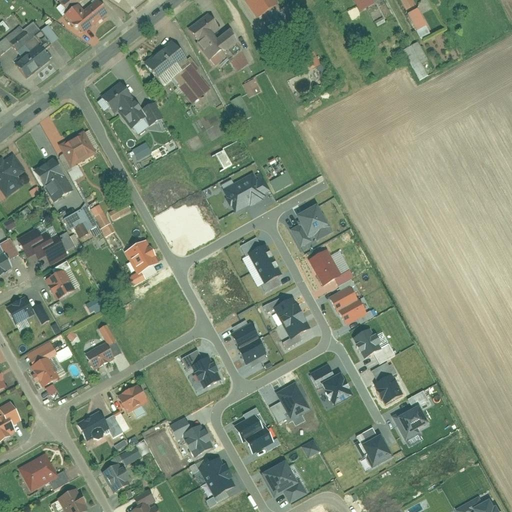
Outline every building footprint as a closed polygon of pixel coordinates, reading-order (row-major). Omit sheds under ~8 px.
[(78,0),(57,0),(55,1),(64,14),(81,3),(78,0)] [(247,0),(261,20),(279,8),(274,0),(247,0)] [(397,0),(403,14),(414,9),(409,0),(397,0)] [(97,5),(77,20),(70,12),(60,20),(75,39),(105,16),(97,5)] [(415,11),(405,16),(417,40),(427,35),(415,11)] [(211,17),(189,32),(207,60),(221,51),(226,59),(240,50),(228,32),(216,40),(212,33),(218,29),(211,17)] [(278,22),(269,26),(272,32),(281,27),(278,22)] [(22,79),(48,60),(41,50),(49,44),(39,31),(28,39),(18,26),(0,39),(0,55),(10,48),(20,61),(13,66),(22,79)] [(169,46),(147,64),(163,84),(174,75),(195,102),(209,91),(185,60),(182,62),(169,46)] [(429,75),(414,47),(404,52),(419,80),(429,75)] [(301,59),(307,74),(319,68),(313,54),(301,59)] [(235,75),(247,67),(239,55),(227,64),(235,75)] [(244,86),(251,100),(260,96),(253,82),(244,86)] [(122,86),(105,99),(118,116),(143,96),(135,86),(127,93),(122,86)] [(241,98),(231,104),(239,118),(248,113),(241,98)] [(81,136),(57,150),(69,170),(93,156),(81,136)] [(130,153),(135,164),(150,157),(145,146),(130,153)] [(222,153),(213,158),(222,173),(230,168),(222,153)] [(12,159),(0,167),(0,198),(3,202),(29,185),(12,159)] [(55,162),(32,175),(51,207),(66,198),(58,184),(65,180),(55,162)] [(174,192),(164,173),(147,182),(158,201),(174,192)] [(222,192),(235,217),(266,201),(252,175),(222,192)] [(285,175),(269,184),(274,194),(291,186),(285,175)] [(103,239),(113,235),(99,207),(89,212),(103,239)] [(81,208),(59,220),(70,239),(91,227),(81,208)] [(196,229),(185,208),(164,219),(167,225),(165,226),(171,236),(173,235),(175,240),(196,229)] [(328,230),(316,209),(295,221),(308,242),(328,230)] [(31,233),(14,242),(35,279),(53,269),(46,258),(59,247),(31,233)] [(72,250),(78,247),(73,239),(68,242),(72,250)] [(157,268),(144,246),(125,257),(137,278),(137,279),(140,278),(157,268)] [(265,248),(247,257),(262,288),(280,278),(265,248)] [(326,253),(308,263),(322,289),(341,279),(326,253)] [(4,254),(0,256),(0,277),(13,271),(4,254)] [(55,276),(46,281),(59,303),(76,293),(64,272),(71,268),(68,263),(52,272),(55,276)] [(144,284),(140,278),(137,279),(137,278),(127,283),(131,291),(144,284)] [(350,282),(339,288),(341,292),(352,286),(350,282)] [(329,301),(336,315),(337,315),(357,304),(349,290),(329,301)] [(292,301),(273,311),(290,341),(309,331),(292,301)] [(23,302),(3,312),(13,330),(34,319),(23,302)] [(337,315),(345,329),(366,318),(358,304),(357,304),(337,315)] [(32,310),(40,327),(48,323),(40,306),(32,310)] [(352,337),(365,331),(363,326),(350,332),(352,337)] [(251,327),(230,338),(237,353),(236,354),(244,368),(265,357),(257,342),(259,341),(251,327)] [(371,332),(353,342),(364,361),(381,351),(371,332)] [(106,344),(87,356),(98,373),(117,361),(106,344)] [(40,361),(30,368),(44,390),(61,379),(48,359),(56,355),(51,348),(38,357),(40,361)] [(220,382),(208,360),(191,369),(203,391),(220,382)] [(351,399),(339,376),(320,386),(332,409),(351,399)] [(402,397),(390,377),(372,387),(384,408),(402,397)] [(309,412),(294,386),(275,397),(290,423),(309,412)] [(47,400),(56,395),(51,387),(43,392),(47,400)] [(139,387),(118,398),(128,415),(148,404),(139,387)] [(276,425),(286,420),(277,404),(267,410),(276,425)] [(19,421),(12,407),(0,412),(0,444),(1,447),(12,441),(8,435),(16,431),(12,425),(19,421)] [(427,427),(418,410),(397,420),(406,438),(427,427)] [(98,415),(75,428),(84,443),(106,430),(98,415)] [(120,417),(113,421),(122,437),(129,433),(120,417)] [(261,432),(253,419),(234,430),(242,444),(244,442),(251,455),(271,444),(263,431),(261,432)] [(212,449),(200,428),(182,438),(194,460),(212,449)] [(122,438),(111,444),(116,453),(127,446),(122,438)] [(391,458),(379,438),(359,451),(371,470),(391,458)] [(312,442),(300,449),(307,461),(319,453),(312,442)] [(135,451),(118,460),(124,469),(139,461),(135,451)] [(47,456),(20,471),(33,495),(53,483),(57,489),(68,482),(63,472),(58,475),(47,456)] [(235,489),(219,461),(198,472),(214,500),(235,489)] [(284,465),(261,478),(273,500),(297,488),(284,465)] [(118,467),(101,477),(112,498),(129,489),(118,467)] [(81,511),(71,494),(55,503),(60,511),(81,511)] [(146,503),(130,511),(160,511),(157,506),(150,510),(146,503)]
